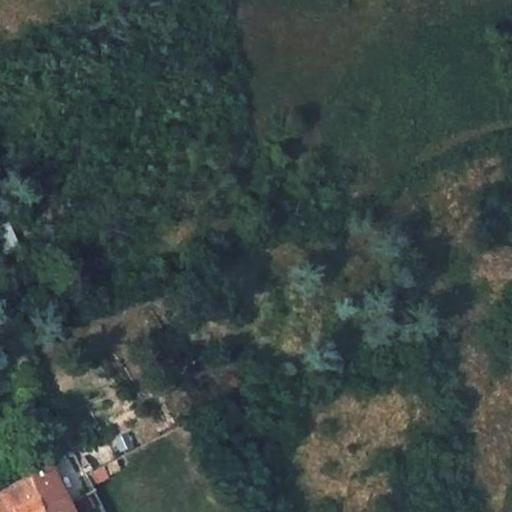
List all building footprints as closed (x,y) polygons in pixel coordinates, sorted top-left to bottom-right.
[(7,220),(0,222),(0,257),(19,250),(7,220)] [(68,456),(47,467),(59,490),(80,479),(68,456)] [(121,471),(115,460),(88,475),(92,486),(108,477),(121,471)] [(47,467),(26,479),(36,511),(69,511),(68,510),(67,508),(59,490),(47,467)] [(0,495),(0,511),(36,511),(26,479),(0,495)] [(80,479),(59,490),(67,508),(89,496),(80,479)]
